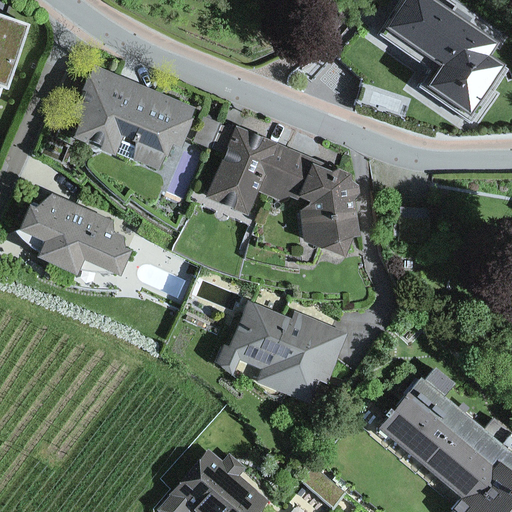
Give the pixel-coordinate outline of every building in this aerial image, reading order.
[(355,57),(441,86),(458,37),(389,14),(381,36),(364,30),(355,57)] [(0,79),(17,28),(0,22),(0,79)] [(90,70),(69,127),(109,141),(113,130),(172,151),(189,105),(90,70)] [(458,100),(448,118),(477,126),(481,108),(458,100)] [(232,128),(209,191),(246,204),(253,185),(300,202),(308,174),(316,158),(232,128)] [(300,202),(302,240),(319,239),(319,246),(347,244),(342,172),(308,174),(300,202)] [(80,251),(111,264),(127,229),(56,197),(50,209),(32,200),(22,223),(32,227),(24,245),(73,267),(80,251)] [(256,377),(301,396),(311,373),(324,379),(347,327),(302,307),(300,313),(251,292),(227,344),(264,360),(256,377)] [(457,380),(438,363),(425,377),(422,374),(379,422),(464,496),(449,511),(511,511),(511,452),(445,394),(457,380)] [(244,511),(260,493),(208,451),(182,484),(217,511),(244,511)]
